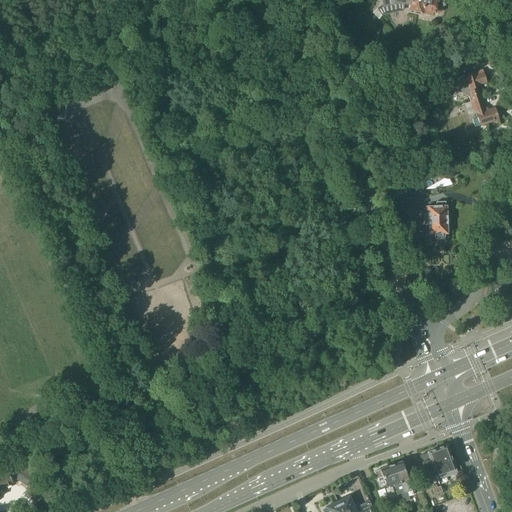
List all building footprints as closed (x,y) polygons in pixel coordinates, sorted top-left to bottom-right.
[(381,0),(383,5),(383,7),(402,4),(404,4),(411,6),(410,9),(410,11),(433,16),(434,14),(438,15),(441,13),(442,6),(441,3),(436,2),(436,0),(381,0)] [(440,55),(431,58),(438,74),(447,71),(440,55)] [(476,72),(457,78),(459,87),(457,92),(469,97),(470,101),(470,102),(481,98),(477,86),(484,83),(486,83),(482,70),(476,72)] [(481,98),(470,102),(474,114),(476,113),(480,126),(499,120),(498,117),(494,108),(485,111),(481,98)] [(405,188),(402,189),(407,202),(425,195),(420,182),(412,186),(410,181),(404,184),(405,188)] [(447,235),(446,226),(448,225),(448,219),(446,218),(446,208),(445,208),(445,203),(435,204),(435,208),(425,208),(426,215),(423,215),(424,227),(429,227),(429,236),(434,236),(434,241),(444,240),(444,235),(447,235)] [(447,446),(420,456),(430,482),(457,473),(447,446)] [(402,462),(393,465),(396,475),(398,475),(407,501),(410,500),(407,492),(412,490),(410,486),(413,485),(410,479),(408,479),(405,471),(406,470),(408,469),(407,466),(406,461),(404,462),(402,462)] [(26,487),(36,473),(24,465),(14,478),(26,487)] [(394,485),(398,495),(401,494),(404,502),(407,501),(398,475),(396,475),(393,465),(381,469),(381,470),(375,472),(378,479),(383,477),(387,487),(394,485)] [(5,467),(0,468),(0,488),(4,487),(5,488),(12,485),(11,484),(12,483),(5,467)] [(437,485),(432,487),(434,495),(442,492),(440,486),(437,487),(437,485)] [(357,505),(354,496),(348,499),(346,498),(343,499),(343,501),(338,503),(341,511),(373,511),(369,502),(358,507),(357,505)] [(328,507),(322,510),(323,511),(341,511),(338,503),(333,505),(332,504),(328,506),(328,507)]
